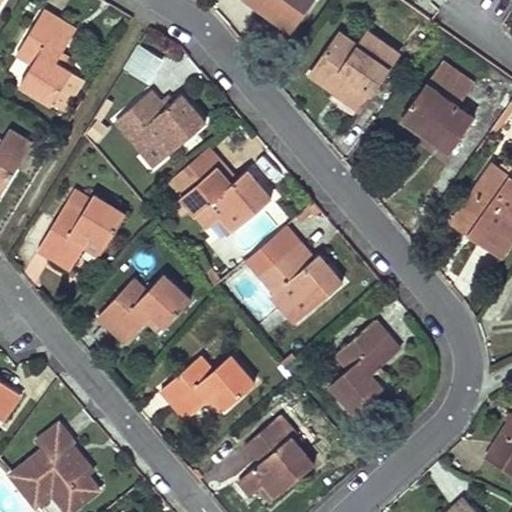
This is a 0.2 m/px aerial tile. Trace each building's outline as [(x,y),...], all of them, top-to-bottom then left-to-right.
[(313,0),(250,0),(258,6),(261,1),(276,11),(272,15),(292,30),(313,0)] [(261,1),(258,6),(272,15),(276,11),(261,1)] [(53,103),(72,72),(63,66),(56,62),(62,52),(63,52),(76,30),(45,12),(43,11),(18,53),(33,63),(21,83),(53,103)] [(340,33),(316,65),(346,87),(341,94),(360,107),(399,53),(369,31),(358,46),(340,33)] [(134,44),(124,72),(152,83),(163,54),(134,44)] [(62,52),(56,62),(63,66),(69,56),(63,52),(62,52)] [(474,84),(442,60),(436,69),(402,116),(450,150),(474,117),(459,106),(474,84)] [(346,87),(316,65),(312,73),(341,94),(346,87)] [(72,72),(53,103),(64,109),(83,79),(72,72)] [(152,90),(117,120),(143,151),(150,145),(157,140),(168,154),(206,122),(182,94),(173,102),(166,107),(166,108),(162,102),(161,101),(152,90)] [(168,96),(161,101),(162,102),(166,107),(173,102),(168,96)] [(0,196),(33,143),(9,129),(2,140),(0,144),(0,196)] [(168,154),(157,140),(150,145),(163,159),(168,154)] [(171,179),(169,180),(182,196),(217,167),(231,184),(236,180),(208,147),(181,170),(192,182),(181,191),(171,179)] [(498,166),(511,176),(511,161),(511,163),(502,162),(498,166)] [(511,176),(498,166),(493,163),(452,219),(470,232),(475,226),(506,248),(511,238),(511,176)] [(248,170),(236,180),(231,184),(217,167),(182,196),(187,202),(208,228),(216,221),(222,216),(233,230),(271,197),(248,170)] [(192,182),(181,170),(171,179),(181,191),(192,182)] [(81,215),(65,205),(39,249),(70,268),(86,243),(90,236),(104,245),(106,246),(126,214),(94,194),(81,215)] [(233,230),(222,216),(216,221),(227,235),(233,230)] [(247,258),(260,274),(299,241),(286,226),(247,258)] [(475,226),(470,232),(501,254),(506,248),(475,226)] [(90,236),(86,243),(100,252),(104,245),(90,236)] [(302,261),(310,254),(299,241),(260,274),(263,277),(275,291),(279,288),(302,315),(342,282),(319,254),(314,258),(306,265),(302,261)] [(314,258),(310,254),(302,261),(306,265),(314,258)] [(126,342),(146,320),(152,314),(163,325),(164,326),(165,325),(191,298),(165,272),(147,290),(135,278),(99,316),(126,342)] [(302,315),(279,288),(275,291),(272,295),(295,323),(302,315)] [(163,325),(152,314),(146,320),(157,330),(163,325)] [(337,354),(349,368),(332,382),(355,411),(383,387),(377,380),(371,373),(380,366),(400,349),(375,320),(337,354)] [(212,370),(200,357),(161,390),(185,418),(208,399),(215,393),(225,404),(227,407),(254,383),(230,355),(212,370)] [(371,373),(377,380),(386,373),(380,366),(371,373)] [(0,419),(1,420),(21,393),(0,378),(0,419)] [(215,393),(208,399),(218,410),(225,404),(215,393)] [(267,456),(260,462),(240,480),(251,494),(258,488),(270,502),(313,465),(313,463),(290,436),(294,432),(280,415),(246,444),(257,458),(264,452),(267,456)] [(511,415),(486,457),(511,473),(511,415)] [(57,487),(74,509),(99,489),(89,475),(94,471),(80,455),(72,461),(64,451),(69,447),(72,444),(74,443),(58,423),(37,441),(42,448),(10,473),(35,504),(37,502),(49,493),(50,492),(51,491),(57,487)] [(69,447),(64,451),(72,461),(80,455),(74,446),(72,444),(69,447)] [(237,478),(255,463),(242,448),(224,463),(237,478)] [(264,452),(257,458),(260,462),(267,456),(264,452)] [(57,487),(51,491),(67,511),(69,511),(74,509),(57,487)] [(51,491),(50,492),(49,493),(37,502),(45,511),(67,511),(51,491)] [(478,511),(464,497),(448,511),(478,511)]
